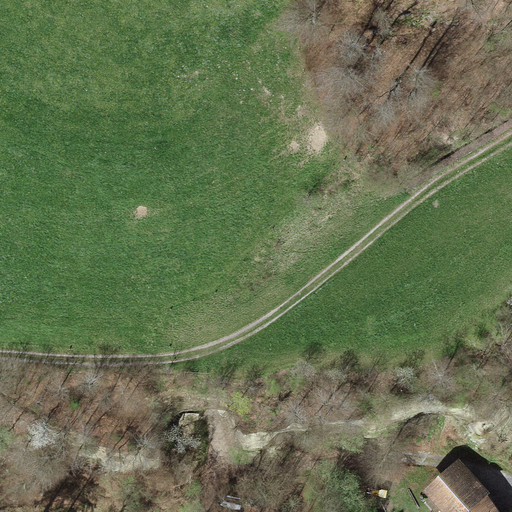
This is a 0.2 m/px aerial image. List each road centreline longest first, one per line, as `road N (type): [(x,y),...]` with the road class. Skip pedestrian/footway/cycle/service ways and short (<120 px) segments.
road 1 (track): [(0,355),(149,359),(232,340),(511,136)]
road 2 (track): [(511,455),(498,436),(395,452),(226,458),(47,449)]
